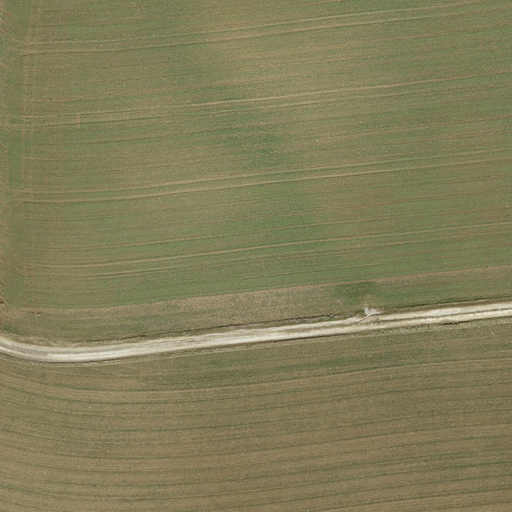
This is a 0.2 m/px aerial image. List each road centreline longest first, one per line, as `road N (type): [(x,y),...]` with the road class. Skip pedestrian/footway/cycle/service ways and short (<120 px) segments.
road 1 (track): [(511,309),(33,343),(0,333)]
road 2 (track): [(33,343),(22,0)]
